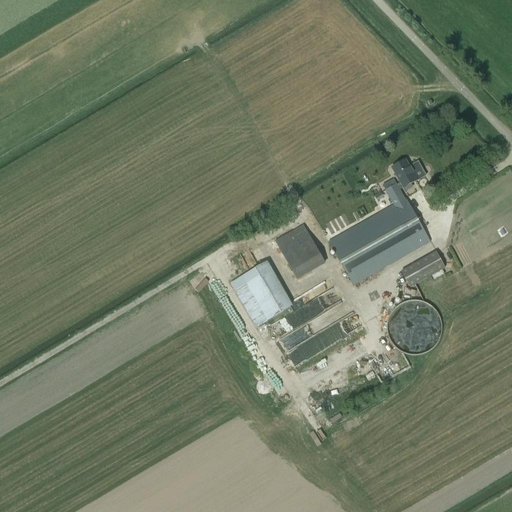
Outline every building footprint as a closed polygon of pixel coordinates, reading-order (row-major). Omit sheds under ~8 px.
[(406,161),(392,169),(400,184),(398,185),(401,191),(403,189),(421,179),(415,168),(411,170),(406,161)] [(385,191),(394,205),(360,224),(356,216),(349,220),(353,228),(328,242),(354,287),(431,243),(407,201),(401,191),(398,185),(397,184),(385,191)] [(326,264),(304,225),(275,241),(297,280),(326,264)] [(445,269),(436,252),(401,272),(410,289),(445,269)] [(291,308),(265,264),(242,278),(268,322),(291,308)] [(427,304),(421,302),(415,301),(409,302),(403,304),(397,307),(393,311),(390,317),(388,322),(387,329),(388,335),(390,341),(393,346),(397,350),(403,354),(409,356),(415,356),(421,356),(427,354),(432,350),(437,346),(440,341),(442,335),(443,329),(442,322),(440,317),(437,311),(432,307),(427,304)]
